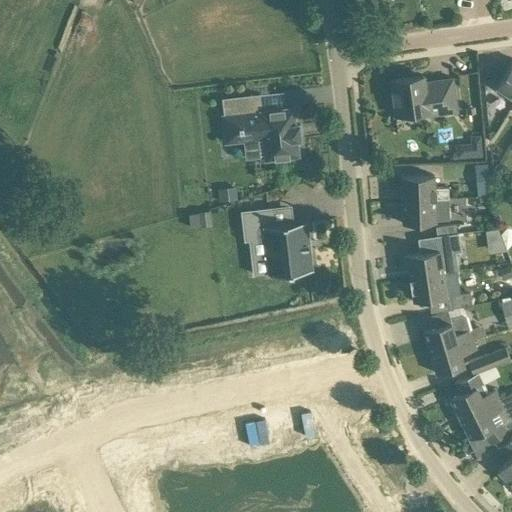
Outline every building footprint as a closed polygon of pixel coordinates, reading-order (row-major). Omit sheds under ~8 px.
[(497,73),(495,56),(483,57),(484,74),(497,73)] [(511,61),(496,86),(511,97),(511,61)] [(395,115),(411,112),(412,116),(457,110),(452,77),(424,81),(423,74),(390,79),(395,115)] [(298,123),(295,123),(293,107),(261,110),(259,93),(222,97),(224,115),(222,115),(226,141),(263,137),(266,158),(298,155),(296,138),(300,138),(298,123)] [(480,135),(471,136),(471,142),(472,156),(481,155),(480,135)] [(487,163),(477,164),(479,184),(489,183),(487,163)] [(401,175),(402,199),(447,197),(447,185),(435,186),(434,174),(401,175)] [(447,197),(402,199),(402,222),(436,221),(436,219),(448,218),(447,197)] [(270,206),(240,209),(244,240),(265,237),(270,274),(312,269),(306,220),(272,223),(270,206)] [(199,213),(189,214),(190,226),(211,223),(209,210),(198,212),(199,213)] [(436,224),(438,235),(449,234),(449,232),(457,231),(456,221),(436,224)] [(406,254),(410,277),(454,270),(450,246),(406,254)] [(507,262),(496,267),(500,277),(511,272),(507,262)] [(410,277),(413,300),(447,295),(445,282),(458,281),(456,270),(410,277)] [(451,293),(453,305),(473,302),(471,290),(451,293)] [(511,299),(503,302),(510,324),(511,322),(511,299)] [(423,329),(430,352),(473,339),(467,314),(462,311),(452,314),(453,316),(448,317),(446,310),(427,316),(430,328),(423,329)] [(473,339),(430,352),(436,372),(464,364),(461,352),(476,348),(473,339)] [(465,359),(470,371),(508,356),(503,344),(465,359)] [(450,397),(460,417),(501,397),(497,388),(482,395),(477,384),(486,379),(482,370),(458,380),(463,391),(450,397)] [(511,418),(501,397),(460,417),(470,437),(478,454),(508,431),(505,425),(511,421),(511,418)] [(314,419),(278,435),(289,461),(280,464),(285,477),(309,467),(303,456),(326,446),(314,419)] [(497,469),(511,482),(511,433),(499,447),(509,456),(497,469)] [(152,445),(125,457),(142,493),(168,482),(152,445)] [(231,447),(220,452),(230,476),(241,470),(231,447)] [(220,452),(208,458),(218,481),(230,476),(220,452)] [(340,473),(306,494),(317,511),(335,511),(356,497),(340,473)] [(25,511),(56,511),(48,491),(21,503),(25,511)]
